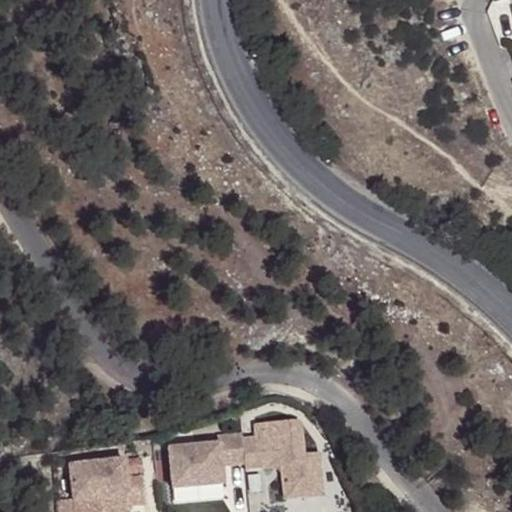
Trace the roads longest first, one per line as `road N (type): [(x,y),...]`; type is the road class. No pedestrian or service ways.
road 1 (residential): [(0,181),(103,350),(137,379),(177,388),(284,371),(331,388),(435,511)]
road 2 (residential): [(511,312),(338,200),(283,154),(245,97),(218,0)]
